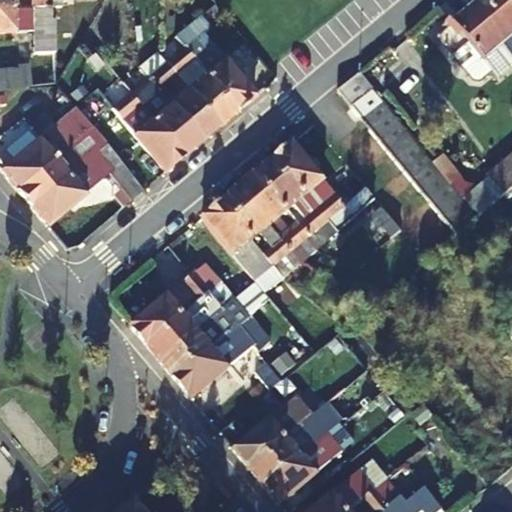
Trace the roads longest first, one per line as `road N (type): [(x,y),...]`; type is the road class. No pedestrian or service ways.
road 1 (residential): [(256,511),(120,352)]
road 2 (unclassified): [(76,511),(106,482),(126,411),(120,352)]
road 3 (residential): [(120,352),(73,291),(0,235)]
